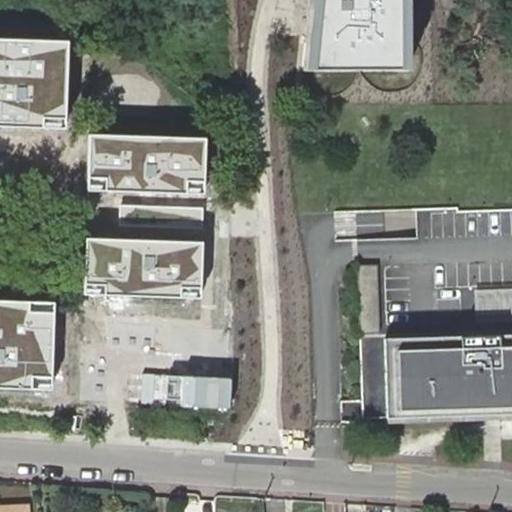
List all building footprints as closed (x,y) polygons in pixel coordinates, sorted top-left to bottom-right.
[(409,0),(305,0),(302,79),(406,83),(409,0)] [(69,46),(0,42),(0,130),(64,134),(69,46)] [(209,132),(92,128),(89,186),(207,191),(209,132)] [(204,238),(86,233),(84,292),(202,297),(204,238)] [(50,326),(0,322),(0,411),(45,414),(50,326)] [(511,333),(359,339),(363,426),(511,420),(511,333)]
